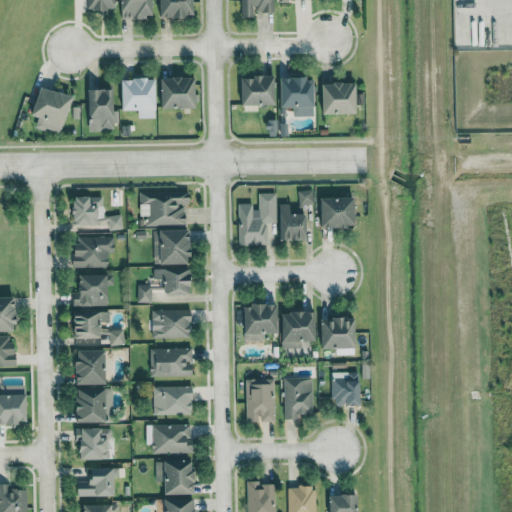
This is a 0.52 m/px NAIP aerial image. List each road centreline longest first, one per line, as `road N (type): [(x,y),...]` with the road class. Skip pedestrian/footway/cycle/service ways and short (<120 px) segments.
road 1 (tertiary): [(364,159),(0,165)]
road 2 (residential): [(217,161),(223,511)]
road 3 (residential): [(40,165),(45,511)]
road 4 (residential): [(332,38),(69,48)]
road 5 (residential): [(213,0),(217,161)]
